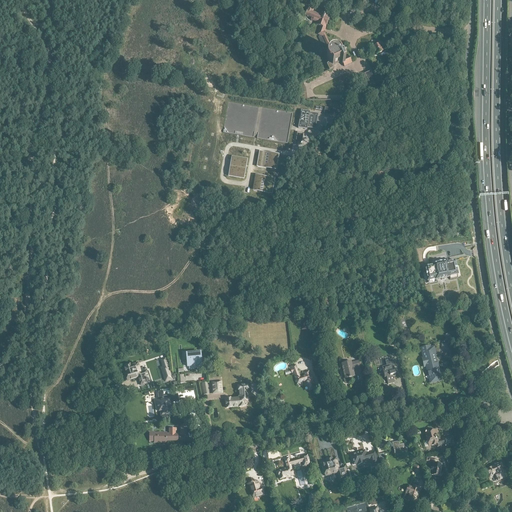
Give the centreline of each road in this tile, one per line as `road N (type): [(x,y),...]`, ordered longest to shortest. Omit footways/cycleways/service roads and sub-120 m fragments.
road 1 (track): [(48,511),(22,308),(30,152),(48,43),(41,27),(50,0)]
road 2 (track): [(124,59),(104,76),(99,105),(113,239),(90,346),(109,457),(129,474),(163,467)]
road 3 (track): [(244,200),(223,214),(170,285),(100,300),(47,394),(38,448)]
road 4 (motorway): [(485,0),(487,192),(511,345)]
road 5 (motorway): [(511,274),(499,145),(500,0)]
road 6 (unclassified): [(500,356),(477,253),(469,143)]
road 7 (unclassified): [(511,202),(511,0)]
road 8 (track): [(124,59),(217,75),(227,58),(225,9),(235,0)]
road 9 (residential): [(429,511),(505,415)]
